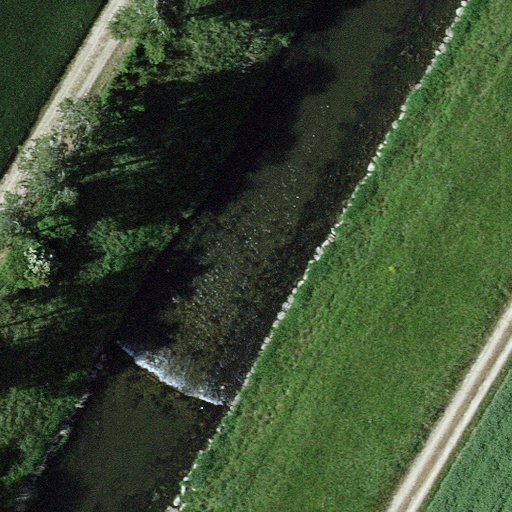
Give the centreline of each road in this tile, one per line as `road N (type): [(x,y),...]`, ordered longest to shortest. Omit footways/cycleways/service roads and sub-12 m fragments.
road 1 (track): [(0,263),(158,0)]
road 2 (track): [(406,511),(511,333)]
